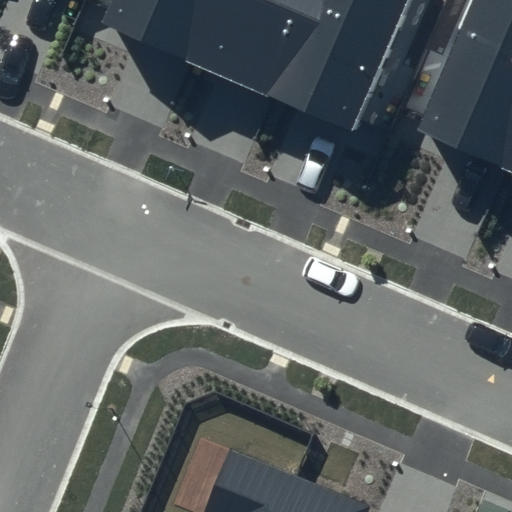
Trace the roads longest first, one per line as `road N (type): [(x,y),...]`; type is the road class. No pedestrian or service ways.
road 1 (residential): [(115,223),(511,394)]
road 2 (residential): [(115,223),(0,506)]
road 3 (residential): [(0,173),(115,223)]
